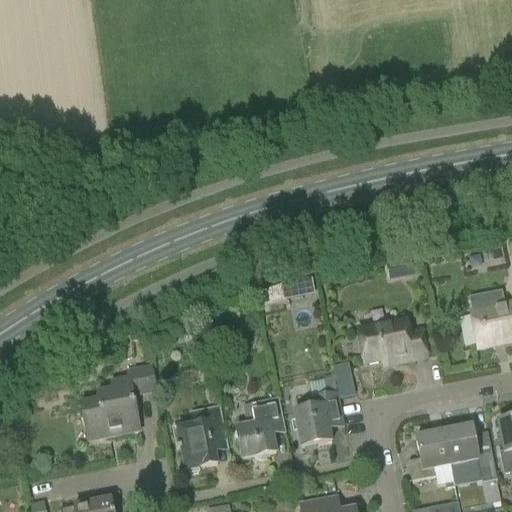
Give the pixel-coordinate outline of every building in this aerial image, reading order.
[(511,307),(470,316),(477,351),(511,344),(511,307)] [(421,335),(408,337),(405,326),(358,335),(365,368),(395,362),(396,368),(426,362),(421,335)] [(127,373),(129,383),(109,387),(110,394),(97,397),(99,404),(81,408),(86,433),(103,429),(106,442),(139,435),(132,400),(157,396),(152,368),(127,373)] [(296,410),(297,415),(293,416),(300,452),(331,446),(328,433),(343,430),(340,405),(338,395),(337,395),(334,381),(324,383),(326,397),(311,400),(312,407),(296,410)] [(243,410),(246,430),(235,432),(241,464),(275,457),(271,438),(285,435),(279,401),(255,406),(255,407),(243,410)] [(198,476),(197,472),(217,468),(214,455),(229,453),(220,409),(190,415),(193,429),(176,433),(180,451),(176,452),(176,454),(180,454),(184,475),(189,474),(189,478),(198,476)] [(511,422),(498,425),(504,456),(500,457),(503,478),(511,476),(511,422)] [(455,433),(443,435),(450,468),(477,463),(481,482),(485,486),(495,484),(495,485),(497,484),(489,443),(475,445),(472,430),(455,433)] [(433,471),(450,468),(443,435),(415,441),(419,462),(408,465),(412,485),(435,480),(433,471)] [(299,511),(340,511),(338,498),(298,506),(299,511)] [(112,511),(110,503),(74,511),(67,511),(112,511)]
